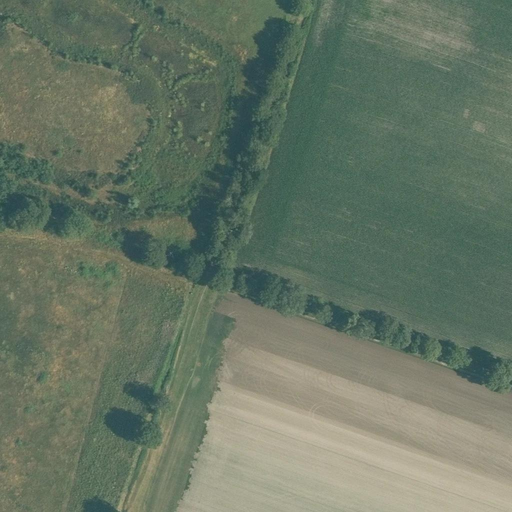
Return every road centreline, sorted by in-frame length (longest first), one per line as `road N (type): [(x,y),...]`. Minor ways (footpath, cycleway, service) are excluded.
road 1 (unknown): [(310,0),(138,511)]
road 2 (track): [(131,511),(301,0)]
road 3 (track): [(209,281),(511,387)]
